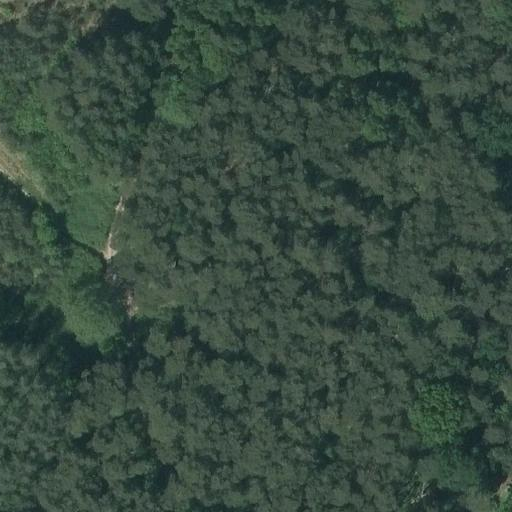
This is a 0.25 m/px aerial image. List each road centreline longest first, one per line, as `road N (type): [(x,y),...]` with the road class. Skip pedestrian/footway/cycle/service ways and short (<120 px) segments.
road 1 (track): [(94,253),(196,0)]
road 2 (track): [(107,279),(125,338),(127,387),(180,511)]
